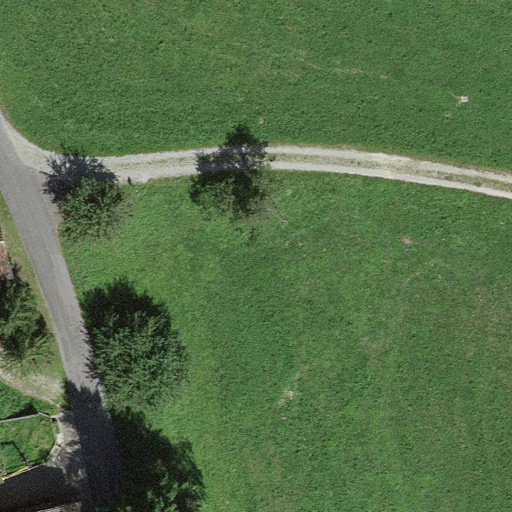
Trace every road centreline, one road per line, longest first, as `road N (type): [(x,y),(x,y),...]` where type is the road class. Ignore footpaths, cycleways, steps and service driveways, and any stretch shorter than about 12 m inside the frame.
road 1 (track): [(511,192),(424,172),(272,158),(14,177)]
road 2 (residential): [(0,149),(74,338),(116,511)]
